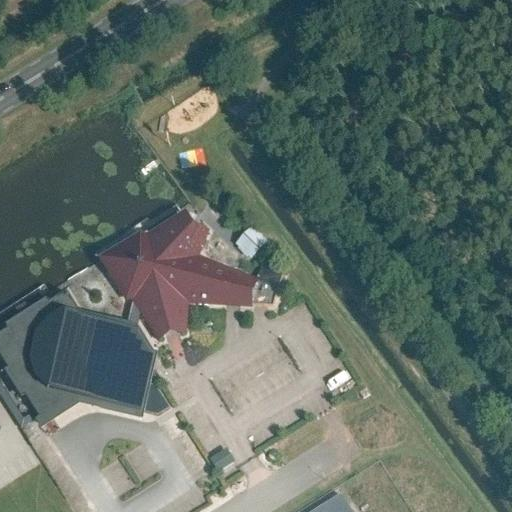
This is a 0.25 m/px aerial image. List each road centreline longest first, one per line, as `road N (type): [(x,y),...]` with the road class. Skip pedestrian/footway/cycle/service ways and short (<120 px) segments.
road 1 (unclassified): [(511,474),(252,123),(276,68)]
road 2 (primary): [(0,101),(167,0)]
